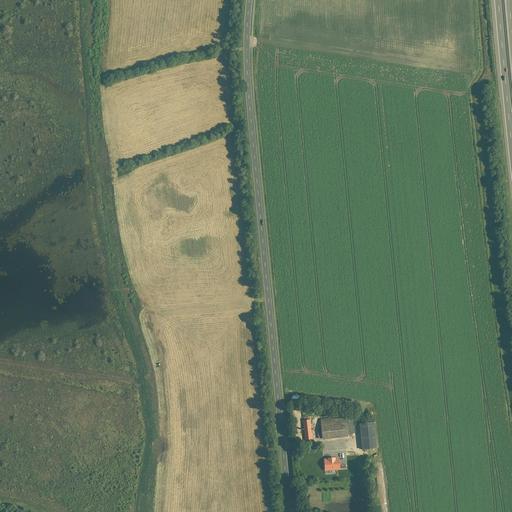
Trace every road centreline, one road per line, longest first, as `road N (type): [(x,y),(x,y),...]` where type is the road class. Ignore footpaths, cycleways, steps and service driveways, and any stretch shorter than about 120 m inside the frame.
road 1 (tertiary): [(288,511),(247,70),(250,0)]
road 2 (motorway): [(497,0),(511,146)]
